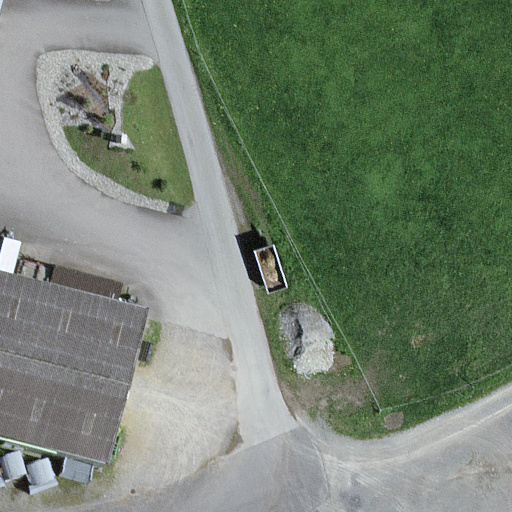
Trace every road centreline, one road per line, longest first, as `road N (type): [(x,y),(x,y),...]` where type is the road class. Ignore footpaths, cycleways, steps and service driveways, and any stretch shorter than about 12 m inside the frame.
road 1 (residential): [(158,0),(262,389),(267,459),(230,511)]
road 2 (track): [(511,395),(373,468),(267,459)]
